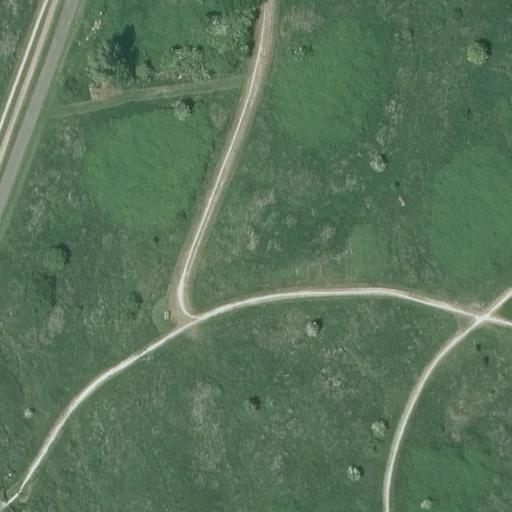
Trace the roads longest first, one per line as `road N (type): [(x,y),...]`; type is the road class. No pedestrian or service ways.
road 1 (track): [(255,72),(221,85),(32,112)]
road 2 (unknown): [(55,0),(0,159)]
